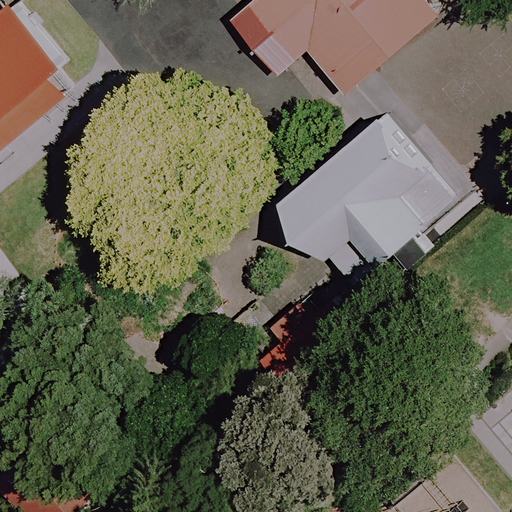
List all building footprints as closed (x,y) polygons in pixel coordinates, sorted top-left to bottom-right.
[(416,0),(267,0),(328,73),(416,0)] [(426,153),(371,87),(267,171),(322,238),(426,153)] [(248,286),(151,168),(64,239),(161,357),(248,286)] [(336,339),(307,300),(254,340),(283,379),(312,358),(336,339)] [(0,463),(23,426),(0,411),(0,463)]
